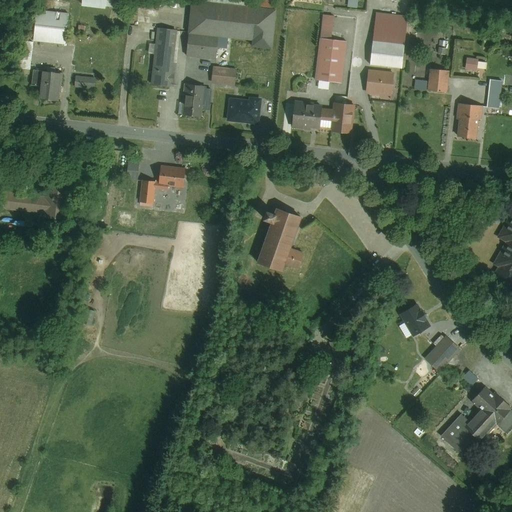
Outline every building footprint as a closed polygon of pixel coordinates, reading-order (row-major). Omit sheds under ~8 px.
[(79,0),(79,4),(103,9),(104,0),(79,0)] [(275,11),(192,2),(188,34),(218,37),(232,38),(252,40),(251,47),(271,49),(275,11)] [(33,41),(66,43),(68,12),(35,10),(33,41)] [(409,16),(377,12),(370,65),(402,69),(409,16)] [(332,40),(334,16),(323,14),(320,39),(332,40)] [(157,28),(151,84),(171,86),(177,30),(157,28)] [(215,59),(218,37),(188,34),(186,56),(215,59)] [(228,69),(232,38),(218,37),(215,59),(215,67),(228,69)] [(320,39),(315,80),(342,83),(346,42),(332,40),(320,39)] [(30,69),(34,42),(23,40),(18,67),(30,69)] [(446,41),(439,40),(438,54),(446,55),(447,49),(445,49),(446,41)] [(479,59),(467,58),(465,69),(477,70),(479,59)] [(215,67),(213,67),(211,83),(235,86),(236,70),(228,69),(215,67)] [(59,103),(62,73),(33,69),(31,86),(40,87),(39,100),(59,103)] [(395,72),(369,69),(366,93),(392,96),(395,72)] [(429,81),(428,90),(447,92),(450,71),(431,69),(429,81)] [(75,75),(75,87),(96,87),(96,76),(75,75)] [(429,81),(417,80),(416,88),(428,90),(429,81)] [(490,80),(487,107),(500,108),(502,81),(490,80)] [(205,87),(186,85),(183,114),(202,116),(202,109),(209,110),(212,90),(205,89),(205,87)] [(249,100),(230,98),(227,121),(259,125),(262,98),(249,97),(249,100)] [(322,108),(322,105),(294,102),(292,126),(320,129),(322,108)] [(355,105),(334,103),(334,110),(322,108),(320,129),(352,133),(355,105)] [(483,106),(459,104),(457,118),(460,119),(458,136),(477,139),(479,120),(481,120),(483,106)] [(129,164),(130,154),(119,153),(118,163),(129,164)] [(187,167),(158,165),(157,183),(186,186),(187,167)] [(154,181),(143,180),(140,202),(151,204),(154,181)] [(62,192),(46,190),(46,195),(44,210),(43,217),(59,219),(62,192)] [(44,210),(46,195),(3,191),(1,206),(44,210)] [(274,215),(265,212),(261,225),(270,228),(258,266),(282,273),(285,264),(297,268),(302,254),(291,251),(301,218),(276,210),(274,215)] [(511,233),(490,272),(511,284),(511,282),(511,233)] [(416,305),(401,313),(414,338),(429,331),(416,305)] [(92,325),(95,310),(88,309),(85,324),(92,325)] [(444,333),(423,354),(440,371),(461,350),(444,333)] [(511,425),(511,406),(488,385),(475,399),(484,408),(497,419),(508,429),(511,425)] [(497,419),(484,408),(468,426),(481,437),(497,419)]
